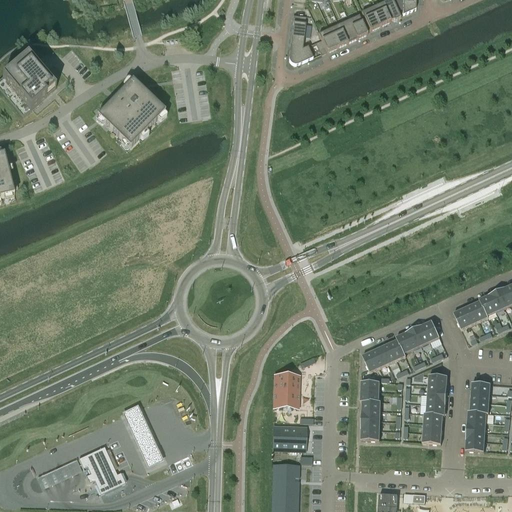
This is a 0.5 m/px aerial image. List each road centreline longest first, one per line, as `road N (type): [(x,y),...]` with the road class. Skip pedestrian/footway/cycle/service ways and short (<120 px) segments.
road 1 (residential): [(287,0),(278,69),(288,82),(427,18)]
road 2 (residential): [(438,308),(334,354),(329,475)]
road 3 (tertiary): [(239,65),(235,152),(208,261)]
road 4 (primary): [(178,313),(0,399)]
road 5 (tertiary): [(233,261),(253,66)]
road 6 (residential): [(451,484),(461,366),(438,308)]
road 7 (residential): [(0,140),(145,66)]
road 8 (tertiary): [(106,366),(175,363),(204,393),(217,429)]
road 9 (primary): [(387,226),(253,275)]
road 10 (primary): [(263,294),(387,226)]
road 11 (primary): [(387,226),(511,169)]
road 12 (residential): [(329,475),(451,484)]
